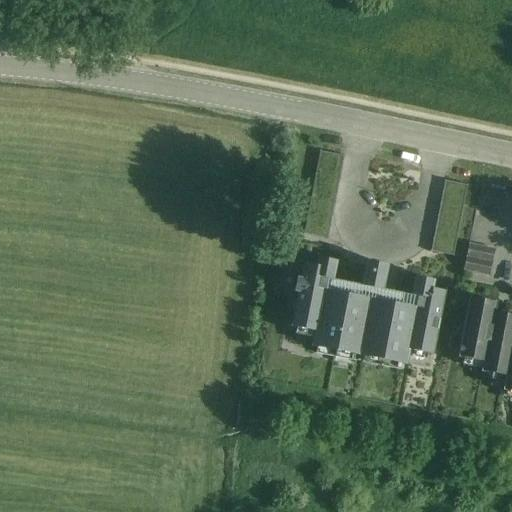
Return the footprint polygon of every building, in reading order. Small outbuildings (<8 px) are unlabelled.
[(344,157),(319,152),(302,235),(327,240),(344,157)] [(467,186),(444,181),(429,253),(453,258),(467,186)] [(493,250),(468,245),(462,272),(488,277),(493,250)] [(414,309),(323,292),(326,280),(329,281),(329,282),(331,282),(335,263),(317,260),(315,268),(303,265),(299,280),(296,280),(293,293),(297,294),(290,328),(295,329),(296,325),(311,328),(310,332),(313,333),(310,348),(316,349),(317,345),(354,352),(353,356),(362,358),(363,354),(400,361),(399,365),(404,366),(407,351),(410,352),(411,348),(426,351),(425,355),(431,356),(443,293),(430,290),(432,282),(414,279),(410,298),(412,298),(413,297),(416,298),(414,309)] [(386,267),(365,263),(361,287),(381,291),(386,267)] [(511,308),(467,300),(456,358),(481,363),(479,373),(503,377),(501,389),(511,391),(511,308)]
